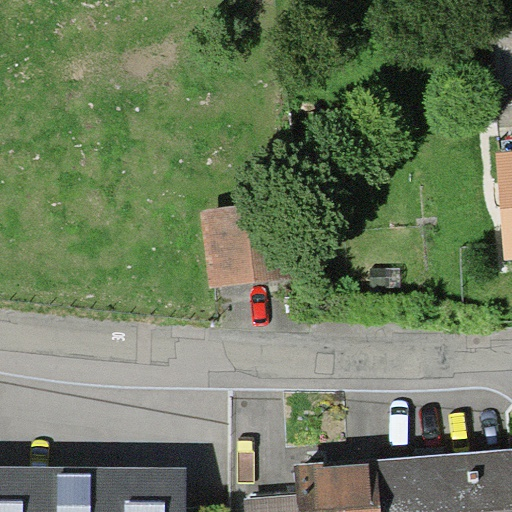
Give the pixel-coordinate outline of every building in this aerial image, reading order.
[(511,256),(511,174),(497,175),(503,257),(511,256)] [(214,289),(284,281),(276,210),(206,218),(214,289)] [(511,511),(511,505),(509,460),(373,470),(375,511),(511,511)] [(244,509),(244,511),(375,511),(373,470),(291,476),(294,506),(244,509)] [(178,511),(179,473),(0,471),(0,511),(178,511)]
